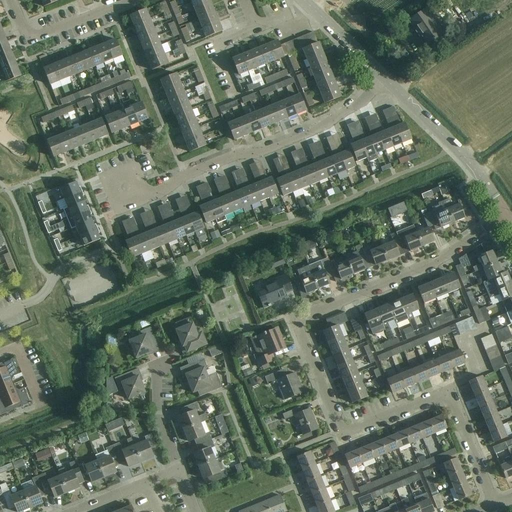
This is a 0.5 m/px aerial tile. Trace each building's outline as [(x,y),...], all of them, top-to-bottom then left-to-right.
[(211,4),(209,0),(195,0),(191,2),(194,11),(211,4)] [(159,4),(163,14),(168,11),(165,2),(159,4)] [(194,11),(198,20),(214,13),(211,4),(194,11)] [(181,16),(177,8),(172,10),(176,19),(181,16)] [(428,43),(442,34),(432,20),(436,17),(430,8),(411,22),(418,32),(419,31),(428,43)] [(146,10),(129,17),(133,26),(150,19),(146,10)] [(168,11),(163,14),(167,22),(172,20),(168,11)] [(218,22),(214,13),(198,20),(202,29),(218,22)] [(133,26),(137,35),(153,28),(150,19),(133,26)] [(206,38),(222,31),(218,22),(202,29),(206,38)] [(157,37),(153,28),(137,35),(140,44),(157,37)] [(183,36),(188,34),(185,28),(180,30),(183,36)] [(312,46),(317,44),(313,33),(307,35),(312,46)] [(307,35),(302,37),(306,48),(312,46),(307,35)] [(140,44),(144,53),(160,46),(157,37),(140,44)] [(302,37),(296,39),(301,51),(302,50),(306,48),(302,37)] [(301,51),(296,39),(290,42),(295,53),(301,51)] [(115,40),(106,44),(113,60),(122,56),(115,40)] [(175,43),(178,49),(183,47),(180,40),(175,43)] [(6,41),(0,43),(0,56),(11,53),(6,41)] [(277,41),(268,45),(274,61),(284,57),(279,46),(277,41)] [(290,42),(285,44),(289,55),(295,53),(290,42)] [(312,46),(306,48),(302,50),(306,59),(322,53),(318,43),(317,44),(312,46)] [(104,64),(113,60),(106,44),(97,47),(104,64)] [(289,55),(285,44),(279,46),(284,57),(289,55)] [(266,65),(274,61),(268,45),(259,48),(266,65)] [(144,53),(148,61),(164,55),(160,46),(144,53)] [(97,47),(88,51),(95,67),(104,64),(97,47)] [(259,48),(250,52),(257,68),(266,65),(259,48)] [(88,51),(79,54),(86,71),(95,67),(88,51)] [(250,52),(241,56),(248,72),(251,71),(257,68),(250,52)] [(11,53),(0,56),(0,66),(1,70),(16,64),(11,53)] [(322,53),(306,59),(309,68),(326,61),(322,53)] [(79,54),(70,58),(77,74),(86,71),(79,54)] [(168,64),(164,55),(148,61),(151,71),(168,64)] [(239,76),(248,72),(241,56),(232,59),(239,76)] [(70,58),(61,62),(68,78),(77,74),(70,58)] [(330,70),(326,61),(309,68),(313,77),(330,70)] [(61,62),(52,65),(59,82),(68,78),(61,62)] [(16,64),(1,70),(6,82),(20,76),(16,64)] [(50,85),(59,82),(52,65),(43,69),(50,85)] [(330,70),(313,77),(317,86),(333,79),(330,70)] [(128,73),(119,76),(121,82),(130,78),(128,73)] [(270,77),(272,82),(281,78),(279,73),(270,77)] [(176,74),(160,81),(164,90),(180,83),(176,74)] [(100,79),(101,84),(103,89),(112,85),(110,80),(108,75),(100,79)] [(121,82),(119,76),(110,80),(112,85),(121,82)] [(337,88),(333,79),(317,86),(320,95),(337,88)] [(180,83),(164,90),(167,99),(184,92),(180,83)] [(92,87),(95,92),(103,89),(101,84),(92,87)] [(118,93),(125,91),(123,85),(116,88),(118,93)] [(92,87),(84,91),(86,96),(95,92),(92,87)] [(324,104),(341,97),(337,88),(320,95),(324,104)] [(98,102),(107,98),(105,92),(96,96),(98,102)] [(184,92),(167,99),(171,108),(187,101),(184,92)] [(68,103),(75,100),(73,95),(66,98),(68,103)] [(306,111),(299,95),(290,99),(297,115),(306,111)] [(288,119),(297,115),(290,99),(281,102),(288,119)] [(187,101),(171,108),(175,117),(191,110),(187,101)] [(279,122),(288,119),(281,102),(272,106),(279,122)] [(141,103),(132,107),(138,123),(148,120),(141,103)] [(270,126),(279,122),(272,106),(263,110),(270,126)] [(129,127),(138,123),(132,107),(123,111),(129,127)] [(58,118),(67,114),(65,109),(56,112),(58,118)] [(191,110),(175,117),(178,126),(195,119),(191,110)] [(261,130),(270,126),(263,110),(254,113),(261,130)] [(129,127),(123,111),(114,114),(121,131),(129,127)] [(49,121),(58,118),(56,112),(47,116),(49,121)] [(252,133),(261,130),(254,113),(245,117),(252,133)] [(111,134),(121,131),(114,114),(105,118),(111,134)] [(42,124),(49,121),(47,116),(40,119),(42,124)] [(391,119),(402,144),(411,140),(404,124),(398,126),(397,123),(399,122),(397,116),(391,119)] [(243,137),(252,133),(245,117),(237,121),(243,137)] [(108,136),(101,119),(92,123),(98,140),(108,136)] [(195,119),(178,126),(182,134),(198,128),(195,119)] [(402,144),(391,119),(386,121),(388,126),(391,126),(392,129),(386,131),(393,147),(402,144)] [(234,141),(243,137),(237,121),(227,124),(234,141)] [(89,143),(98,140),(92,123),(83,127),(89,143)] [(393,147),(386,131),(380,133),(379,130),(381,129),(379,124),(374,126),(384,151),(393,147)] [(384,151),(374,126),(368,128),(370,134),(373,133),(374,136),(368,138),(375,155),(384,151)] [(89,143),(83,127),(74,130),(80,147),(89,143)] [(198,128),(182,134),(185,143),(202,137),(198,128)] [(225,135),(223,128),(217,130),(220,137),(225,135)] [(72,150),(80,147),(74,130),(65,134),(72,150)] [(377,159),(375,155),(368,138),(363,141),(361,137),(364,136),(361,131),(356,133),(366,158),(368,163),(377,159)] [(366,158),(356,133),(350,135),(353,141),(355,140),(356,143),(350,146),(357,162),(366,158)] [(63,154),(72,150),(65,134),(56,137),(63,154)] [(47,141),(53,158),(63,154),(56,137),(47,141)] [(189,153),(206,146),(202,137),(185,143),(189,153)] [(335,146),(345,171),(355,167),(348,151),(342,153),(341,150),(343,149),(341,144),(335,146)] [(330,158),(337,175),(345,171),(335,146),(330,148),(332,154),(334,153),(336,156),(330,158)] [(317,153),(328,178),(337,175),(330,158),(324,161),(323,157),(325,157),(323,151),(317,153)] [(312,166),(319,182),(328,178),(317,153),(312,155),(314,161),(316,160),(318,163),(312,166)] [(300,160),(310,186),(319,182),(312,166),(306,168),(305,165),(307,164),(305,158),(300,160)] [(294,173),(301,189),(310,186),(300,160),(294,163),(296,168),(299,167),(300,171),(294,173)] [(287,165),(282,168),(292,193),(294,199),(303,195),(301,189),(294,173),(289,175),(287,172),(290,171),(287,165)] [(292,193),(282,168),(276,170),(279,176),(281,175),(282,178),(276,180),(283,197),(292,193)] [(258,173),(268,198),(278,194),(271,178),(265,181),(264,177),(266,177),(264,171),(258,173)] [(268,198),(258,173),(253,175),(255,181),(257,180),(259,183),(253,186),(260,202),(268,198)] [(240,180),(251,206),(260,202),(253,186),(247,188),(246,185),(248,184),(246,178),(240,180)] [(251,206),(240,180),(235,183),(237,188),(239,187),(241,190),(235,193),(242,209),(251,206)] [(59,189),(64,199),(80,192),(76,182),(59,189)] [(242,209),(235,193),(229,195),(228,192),(230,191),(228,185),(223,188),(233,213),(242,209)] [(224,216),(233,213),(223,188),(217,190),(219,196),(222,195),(223,198),(217,200),(224,216)] [(84,202),(80,192),(64,199),(67,208),(84,202)] [(217,200),(216,196),(215,196),(215,197),(212,198),(210,193),(205,195),(215,220),(216,224),(226,220),(224,216),(217,200)] [(215,220),(205,195),(199,197),(202,203),(204,202),(205,205),(199,207),(206,224),(215,220)] [(449,199),(444,201),(453,223),(464,219),(463,214),(468,212),(463,199),(457,201),(458,205),(452,207),(449,199)] [(441,228),(453,223),(444,201),(438,204),(438,205),(431,208),(433,211),(428,213),(433,226),(435,230),(441,228)] [(71,218),(88,211),(84,202),(67,208),(71,218)] [(404,203),(387,210),(389,214),(401,209),(403,213),(407,211),(404,203)] [(190,205),(184,208),(194,233),(197,238),(205,235),(203,229),(204,229),(197,213),(191,215),(190,212),(192,211),(190,205)] [(185,218),(179,220),(186,237),(194,233),(184,208),(179,210),(181,216),(183,215),(185,218)] [(427,210),(421,213),(423,216),(427,228),(428,228),(433,226),(428,213),(427,210)] [(88,211),(71,218),(75,227),(92,221),(88,211)] [(186,237),(179,220),(173,222),(172,219),(174,218),(172,213),(166,215),(177,240),(186,237)] [(167,225),(161,227),(168,244),(177,240),(166,215),(161,217),(163,223),(165,222),(167,225)] [(361,221),(364,229),(371,226),(368,218),(361,221)] [(168,244),(161,227),(155,230),(154,227),(156,226),(154,220),(149,222),(159,247),(168,244)] [(79,237),(95,230),(92,221),(75,227),(79,237)] [(149,232),(143,235),(150,251),(159,247),(149,222),(143,224),(145,230),(148,229),(149,232)] [(413,226),(396,233),(402,248),(404,254),(410,252),(422,247),(416,233),(413,226)] [(136,227),(131,229),(141,255),(150,251),(143,235),(138,237),(136,234),(139,233),(136,227)] [(427,228),(416,233),(422,247),(433,242),(428,228),(427,228)] [(132,259),(132,258),(141,255),(131,229),(125,232),(128,237),(130,236),(131,240),(125,242),(132,259)] [(95,230),(79,237),(83,247),(100,240),(95,230)] [(393,242),(381,247),(387,261),(399,256),(397,251),(402,248),(396,233),(390,236),(393,242)] [(345,257),(347,261),(353,275),(364,271),(364,270),(370,268),(362,250),(361,245),(355,248),(357,252),(345,257)] [(387,261),(381,247),(370,252),(368,248),(362,250),(370,268),(375,266),(387,261)] [(474,273),(483,269),(497,263),(492,251),(478,257),(481,264),(472,268),(474,273)] [(3,256),(6,263),(11,261),(8,254),(3,256)] [(309,266),(308,266),(318,290),(330,285),(327,279),(333,277),(328,264),(326,259),(315,263),(309,266)] [(11,261),(6,263),(9,271),(14,269),(11,261)] [(347,261),(335,266),(334,262),(328,264),(333,277),(335,283),(353,275),(347,261)] [(502,275),(502,274),(497,263),(483,269),(488,281),(492,279),(502,275)] [(455,267),(460,279),(465,276),(461,265),(455,267)] [(297,271),(299,276),(293,278),(298,291),(304,289),(306,295),(318,290),(308,266),(297,271)] [(506,272),(502,274),(502,275),(492,279),(488,281),(483,283),(487,294),(511,284),(506,272)] [(441,279),(448,294),(460,289),(453,274),(441,279)] [(278,282),(256,291),(263,308),(267,306),(268,307),(270,306),(270,305),(273,304),(272,302),(285,297),(284,294),(291,291),(285,276),(277,280),(278,282)] [(460,279),(463,286),(465,290),(470,288),(465,276),(460,279)] [(441,279),(429,284),(436,299),(448,294),(441,279)] [(436,299),(429,284),(417,289),(424,304),(436,299)] [(499,295),(502,302),(507,300),(511,297),(511,285),(511,284),(487,294),(489,299),(499,295)] [(482,287),(475,289),(477,297),(484,295),(482,287)] [(466,293),(469,302),(474,300),(470,291),(466,293)] [(412,295),(400,300),(406,315),(409,322),(413,332),(418,330),(414,320),(411,313),(418,310),(412,295)] [(400,300),(388,305),(394,320),(406,315),(400,300)] [(478,310),(474,300),(469,302),(474,312),(478,310)] [(388,305),(376,310),(382,325),(385,333),(387,337),(389,342),(394,340),(392,335),(390,331),(397,328),(394,320),(388,305)] [(485,308),(479,310),(484,322),(490,320),(485,308)] [(462,317),(470,314),(468,309),(460,313),(462,317)] [(382,325),(376,310),(364,315),(370,330),(382,325)] [(479,325),(484,322),(479,310),(478,310),(474,312),(479,325)] [(428,320),(432,329),(446,324),(444,319),(442,314),(428,320)] [(452,315),(444,319),(446,324),(454,320),(452,315)] [(356,318),(350,321),(355,333),(357,332),(361,330),(356,318)] [(476,329),(475,326),(472,318),(466,320),(470,331),(476,329)] [(465,333),(470,331),(466,320),(460,322),(465,333)] [(459,336),(465,333),(460,322),(455,325),(459,336)] [(184,346),(187,353),(206,345),(201,333),(196,335),(192,324),(176,331),(182,347),(184,346)] [(459,336),(455,325),(449,327),(452,333),(454,338),(459,336)] [(322,332),(328,344),(343,338),(338,326),(322,332)] [(439,338),(452,333),(449,327),(437,332),(439,338)] [(495,333),(497,338),(509,333),(507,327),(495,333)] [(129,342),(135,358),(152,351),(151,350),(158,347),(150,328),(138,333),(140,337),(129,342)] [(272,354),(272,353),(285,348),(277,329),(265,334),(265,333),(263,333),(264,335),(250,340),(253,347),(258,345),(261,352),(253,355),(258,367),(274,361),(272,354)] [(413,332),(415,337),(423,333),(421,329),(418,330),(413,332)] [(361,330),(357,332),(360,341),(365,339),(361,330)] [(406,340),(415,337),(413,332),(404,336),(406,340)] [(437,332),(425,337),(427,343),(439,338),(437,332)] [(509,333),(497,338),(499,344),(511,338),(509,333)] [(482,345),(493,340),(491,335),(480,340),(482,345)] [(415,348),(427,343),(425,337),(413,342),(415,348)] [(332,356),(348,350),(343,338),(328,344),(332,356)] [(389,342),(391,347),(399,343),(397,338),(394,340),(389,342)] [(493,340),(482,345),(485,350),(496,346),(493,340)] [(403,352),(415,348),(413,342),(401,347),(403,352)] [(219,346),(208,351),(211,358),(222,354),(219,346)] [(487,356),(498,351),(496,346),(485,350),(487,356)] [(391,357),(403,352),(401,347),(389,352),(391,357)] [(348,350),(332,356),(337,368),(352,362),(348,350)] [(465,364),(459,351),(447,356),(452,369),(465,364)] [(489,361),(500,357),(498,351),(487,356),(489,361)] [(379,362),(391,357),(389,352),(377,357),(379,362)] [(375,363),(371,354),(367,356),(370,365),(375,363)] [(452,369),(447,356),(435,361),(440,374),(452,369)] [(491,366),(502,362),(500,357),(489,361),(491,366)] [(192,394),(197,392),(199,398),(222,388),(216,373),(207,377),(204,369),(207,368),(203,359),(179,369),(183,378),(186,377),(192,394)] [(0,376),(5,388),(13,385),(12,383),(11,380),(13,377),(14,376),(18,375),(12,360),(3,363),(3,364),(0,365),(0,376)] [(440,374),(435,361),(423,365),(428,379),(440,374)] [(342,380),(357,374),(352,362),(337,368),(342,380)] [(493,372),(505,367),(502,362),(491,366),(493,372)] [(423,365),(411,370),(416,384),(428,379),(423,365)] [(342,380),(347,392),(362,386),(360,380),(372,375),(369,369),(357,374),(342,380)] [(373,371),(376,380),(381,378),(378,369),(373,371)] [(416,384),(411,370),(399,375),(404,388),(416,384)] [(123,389),(128,400),(144,393),(138,377),(136,377),(133,371),(114,379),(119,391),(123,389)] [(281,371),(264,378),(267,385),(276,382),(284,400),(303,393),(295,373),(284,378),(281,371)] [(510,380),(506,371),(501,373),(504,382),(510,380)] [(399,375),(386,380),(392,394),(404,388),(399,375)] [(468,382),(473,395),(486,389),(481,377),(468,382)] [(385,387),(381,378),(376,380),(380,389),(385,387)] [(5,388),(13,409),(14,409),(20,406),(21,407),(30,404),(23,388),(20,390),(19,391),(15,389),(14,387),(13,385),(5,388)] [(367,397),(362,386),(347,392),(352,404),(367,397)] [(5,388),(0,389),(0,415),(7,413),(7,412),(13,409),(5,388)] [(473,395),(478,407),(491,401),(486,389),(473,395)] [(478,407),(483,419),(496,413),(491,401),(478,407)] [(178,418),(183,430),(199,423),(208,420),(205,414),(197,417),(195,412),(199,410),(196,403),(181,409),(184,415),(178,418)] [(299,408),(282,415),(284,420),(294,416),(302,435),(318,429),(310,410),(302,413),(299,408)] [(483,419),(488,431),(501,425),(496,413),(483,419)] [(441,416),(429,421),(434,434),(446,429),(441,416)] [(429,421),(417,426),(422,439),(434,434),(429,421)] [(204,435),(199,423),(183,430),(188,442),(194,440),(196,446),(211,440),(209,434),(204,435)] [(501,425),(488,431),(493,443),(506,438),(501,425)] [(405,431),(410,444),(422,439),(417,426),(405,431)] [(393,436),(398,449),(410,444),(405,431),(393,436)] [(146,442),(134,446),(141,463),(153,458),(151,452),(157,449),(151,435),(144,437),(146,442)] [(381,441),(386,454),(398,449),(393,436),(381,441)] [(128,468),(141,463),(134,446),(131,439),(126,440),(129,448),(122,451),(119,443),(112,446),(120,465),(126,462),(128,468)] [(193,455),(198,467),(214,461),(219,459),(211,440),(196,446),(199,452),(193,455)] [(386,454),(381,441),(368,446),(374,459),(386,454)] [(505,443),(492,448),(495,454),(507,449),(505,443)] [(97,462),(104,478),(116,473),(114,467),(120,465),(112,446),(105,449),(107,452),(95,456),(97,462)] [(340,456),(336,446),(330,448),(335,458),(340,456)] [(374,459),(368,446),(357,451),(362,464),(374,459)] [(453,456),(451,450),(442,454),(444,459),(453,456)] [(362,464),(357,451),(344,456),(349,469),(362,464)] [(302,470),(315,465),(310,452),(297,458),(302,470)] [(433,464),(441,461),(439,455),(430,459),(433,464)] [(505,479),(511,476),(511,461),(510,457),(498,462),(505,479)] [(345,468),(341,458),(335,460),(340,470),(345,468)] [(448,477),(461,471),(456,459),(443,464),(438,467),(441,475),(446,472),(448,477)] [(427,460),(418,464),(421,469),(429,466),(427,460)] [(76,483),(83,480),(77,465),(76,461),(69,464),(72,472),(66,474),(64,469),(58,471),(60,477),(67,493),(78,488),(76,483)] [(214,461),(198,467),(203,479),(209,477),(211,484),(226,478),(223,471),(219,472),(214,461)] [(104,478),(97,462),(85,467),(83,462),(77,465),(83,480),(89,477),(91,483),(104,478)] [(315,465),(302,470),(306,482),(320,477),(315,465)] [(408,474),(417,470),(415,465),(406,469),(408,474)] [(350,480),(346,470),(340,472),(345,482),(350,480)] [(405,476),(403,470),(394,474),(396,479),(405,476)] [(431,480),(427,471),(422,473),(426,482),(431,480)] [(461,471),(448,477),(453,489),(466,483),(461,471)] [(38,476),(46,495),(52,492),(54,498),(67,493),(60,477),(48,482),(45,474),(38,476)] [(411,483),(420,480),(418,474),(409,478),(411,483)] [(393,480),(391,475),(382,479),(384,484),(393,480)] [(40,498),(46,495),(38,476),(31,479),(32,480),(20,485),(23,492),(30,508),(42,503),(40,498)] [(320,477),(306,482),(311,494),(324,489),(320,477)] [(406,479),(397,483),(399,488),(408,485),(406,479)] [(379,480),(370,484),(372,489),(381,485),(379,480)] [(431,494),(436,492),(432,481),(426,484),(431,494)] [(345,484),(349,493),(350,492),(354,491),(351,482),(345,484)] [(466,483),(453,489),(449,490),(454,503),(471,496),(466,483)] [(394,484),(385,488),(387,493),(396,490),(394,484)] [(358,489),(360,494),(369,490),(367,485),(358,489)] [(8,489),(1,492),(6,505),(8,510),(15,508),(16,511),(20,511),(30,508),(23,492),(11,497),(8,489)] [(324,489),(311,494),(316,506),(329,501),(324,489)] [(373,493),(375,498),(384,495),(382,489),(373,493)] [(345,495),(350,507),(355,505),(350,492),(349,493),(345,495)] [(360,505),(372,500),(370,494),(357,499),(360,505)] [(426,494),(414,499),(416,505),(419,511),(433,511),(428,500),(426,494)] [(437,509),(443,507),(438,494),(432,497),(437,509)] [(279,496),(265,501),(269,511),(285,511),(282,502),(279,496)] [(401,501),(404,510),(405,511),(419,511),(416,505),(410,507),(407,499),(401,501)] [(254,511),(269,511),(265,501),(252,507),(254,511)] [(333,511),(329,501),(316,506),(318,511),(333,511)]
